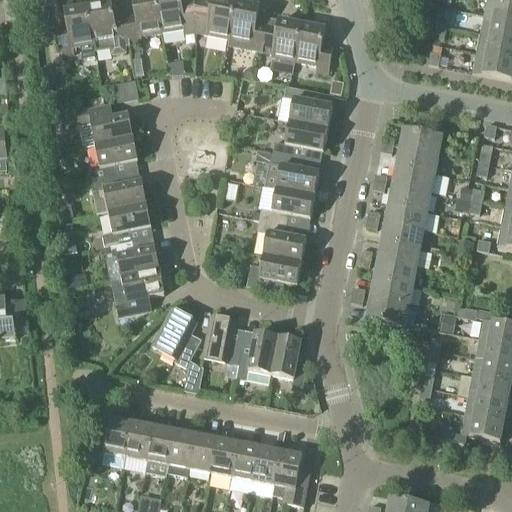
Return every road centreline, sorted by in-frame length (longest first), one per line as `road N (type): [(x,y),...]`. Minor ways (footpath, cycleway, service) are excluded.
road 1 (residential): [(323,326),(222,305),(188,277),(160,126),(182,111),(227,114)]
road 2 (residential): [(346,436),(77,385)]
road 3 (residential): [(323,326),(370,87)]
road 4 (residential): [(511,115),(370,87)]
